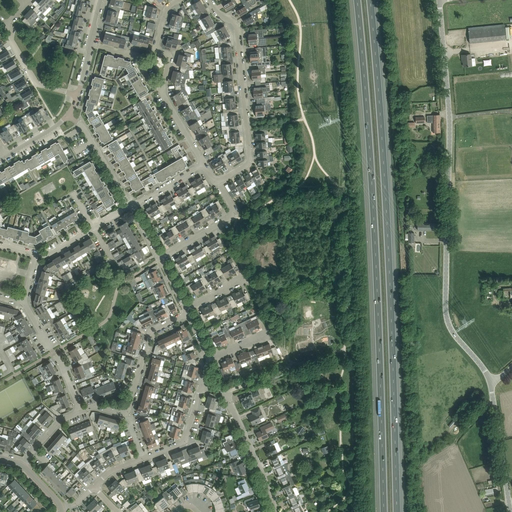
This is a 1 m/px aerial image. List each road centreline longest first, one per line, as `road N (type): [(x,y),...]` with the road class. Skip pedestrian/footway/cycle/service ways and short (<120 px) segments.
road 1 (tertiary): [(510,511),(490,383),(445,311),(449,137),(439,0)]
road 2 (motorway): [(356,0),(383,511)]
road 3 (motorway): [(396,511),(369,0)]
road 4 (residential): [(217,182),(249,157),(235,26),(209,0)]
road 5 (residential): [(274,511),(225,392),(201,384)]
road 6 (residential): [(125,414),(150,332),(187,313)]
road 7 (residential): [(160,259),(231,216),(217,182)]
